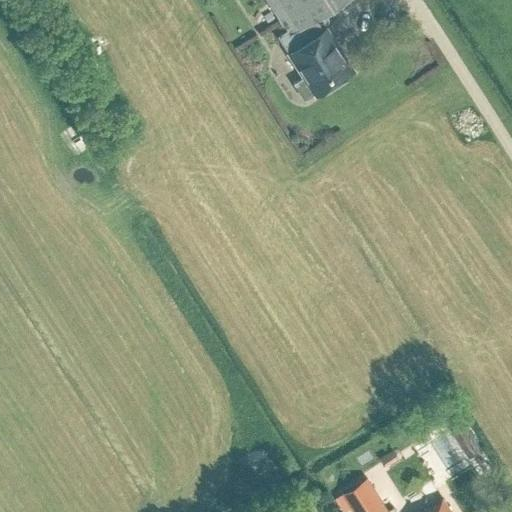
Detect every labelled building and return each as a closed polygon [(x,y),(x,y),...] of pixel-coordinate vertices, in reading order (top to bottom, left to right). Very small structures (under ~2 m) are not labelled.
[(288,33),(314,16),(338,0),(266,0),(285,28),(288,33)] [(288,33),(285,28),(274,36),(284,52),(282,53),(298,78),(290,83),(301,100),(313,92),(314,93),(352,68),(335,41),(331,43),(314,16),(288,33)] [(393,447),(380,455),(385,463),(398,455),(393,447)] [(356,511),(383,511),(386,511),(389,509),(367,475),(343,491),(356,511)] [(318,511),(308,493),(275,511),(318,511)] [(453,511),(443,496),(417,511),(453,511)]
